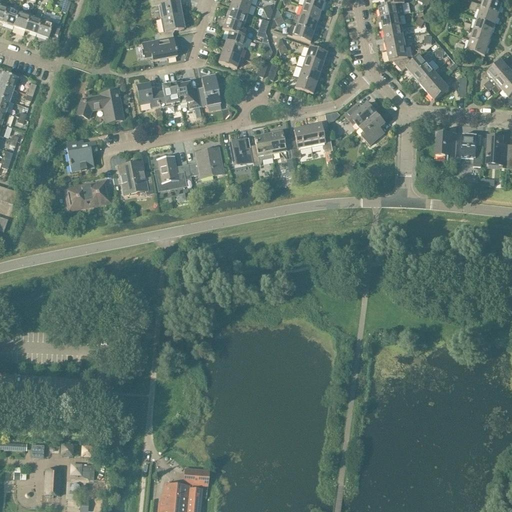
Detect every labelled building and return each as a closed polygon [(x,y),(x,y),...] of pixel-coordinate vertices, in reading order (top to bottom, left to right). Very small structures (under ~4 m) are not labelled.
[(65,15),(69,3),(62,0),(58,12),(65,15)] [(181,17),(178,3),(167,5),(165,0),(163,0),(151,3),(152,9),(158,8),(160,21),(181,17)] [(247,16),(251,6),(232,0),(229,10),(247,16)] [(321,14),(324,3),(313,0),(305,0),(303,7),(321,14)] [(405,5),(404,0),(383,0),(385,8),(385,9),(398,6),(398,7),(403,6),(405,5)] [(499,17),(502,6),(484,0),(480,10),(499,17)] [(405,16),(403,6),(398,7),(398,6),(385,9),(385,8),(378,9),(381,20),(400,17),(405,16)] [(317,24),(321,14),(303,7),(299,18),(317,24)] [(13,28),(18,14),(7,10),(2,25),(13,28)] [(244,27),(247,16),(229,10),(225,21),(244,27)] [(495,27),(499,17),(480,10),(477,21),(495,27)] [(25,32),(30,18),(18,14),(13,28),(25,32)] [(184,31),(181,17),(160,21),(163,34),(157,36),(158,42),(173,39),(172,33),(184,31)] [(402,28),(400,17),(381,20),(383,31),(402,28)] [(36,36),(41,22),(30,18),(25,32),(36,36)] [(314,34),(317,24),(299,18),(296,28),(314,34)] [(55,37),(59,25),(42,19),(41,22),(36,36),(48,40),(50,35),(55,37)] [(240,38),(240,37),(244,27),(225,21),(222,32),(228,34),(229,33),(240,38)] [(492,37),(495,27),(477,21),(473,31),(492,37)] [(310,45),(314,34),(296,28),(290,26),(287,37),(310,45)] [(404,38),(402,28),(383,31),(385,42),(404,38)] [(488,48),(492,37),(473,31),(470,41),(488,48)] [(258,32),(256,39),(263,42),(265,35),(258,32)] [(243,50),(247,39),(240,37),(240,38),(229,33),(228,34),(225,44),(243,50)] [(406,49),(404,38),(385,42),(387,52),(406,49)] [(173,39),(158,42),(141,45),(144,60),(151,59),(152,63),(177,59),(176,54),(177,54),(176,51),(175,52),(173,39)] [(485,58),(488,48),(470,41),(466,52),(485,58)] [(240,60),(243,50),(225,44),(222,53),(240,60)] [(323,66),(327,55),(309,48),(305,60),(323,66)] [(408,60),(406,49),(387,52),(389,63),(408,60)] [(236,71),(240,60),(222,53),(218,64),(236,71)] [(413,78),(428,65),(420,57),(412,64),(406,69),(413,78)] [(320,76),(323,66),(305,60),(301,69),(320,76)] [(486,90),(509,71),(501,62),(487,75),(492,80),(484,87),(486,90)] [(420,86),(435,73),(428,65),(413,78),(420,86)] [(263,80),(266,69),(260,67),(257,78),(263,80)] [(316,85),(320,76),(301,69),(298,79),(316,85)] [(272,83),(276,72),(270,70),(267,81),(272,83)] [(501,91),(511,81),(511,74),(509,71),(486,90),(489,93),(497,86),(501,91)] [(427,94),(442,81),(435,73),(420,86),(427,94)] [(3,76),(0,84),(0,87),(13,92),(16,93),(20,81),(17,80),(3,76)] [(220,105),(215,77),(201,80),(203,89),(197,90),(200,109),(220,105)] [(312,96),(316,85),(298,79),(294,90),(312,96)] [(466,99),(467,80),(460,80),(458,98),(466,99)] [(435,103),(450,90),(442,81),(427,94),(435,103)] [(511,81),(501,91),(508,99),(506,102),(510,107),(511,105),(511,81)] [(180,107),(175,84),(162,87),(163,93),(157,94),(159,108),(160,110),(180,107)] [(200,109),(197,90),(191,91),(190,84),(176,87),(176,84),(175,84),(180,107),(188,105),(189,111),(200,109)] [(32,99),(36,87),(30,85),(26,97),(32,99)] [(159,108),(157,94),(151,95),(149,85),(136,88),(140,107),(150,105),(151,109),(159,108)] [(0,100),(9,104),(13,92),(0,87),(0,100)] [(122,122),(117,93),(101,96),(101,98),(82,102),(77,116),(88,120),(91,112),(103,110),(106,125),(122,122)] [(0,112),(5,115),(9,104),(0,100),(0,112)] [(359,130),(377,115),(368,105),(360,112),(356,106),(344,117),(349,122),(351,120),(359,130)] [(0,125),(5,127),(9,116),(5,115),(0,112),(0,125)] [(378,131),(385,125),(377,115),(359,130),(368,139),(365,141),(370,147),(382,137),(378,131)] [(332,152),(329,135),(323,137),(320,126),(307,129),(311,148),(322,146),(324,154),(332,152)] [(311,148),(307,129),(293,132),(295,142),(289,143),(292,160),(301,159),(299,150),(311,148)] [(292,160),(289,143),(283,144),(281,134),(267,137),(271,156),(280,154),(285,161),(292,160)] [(455,165),(456,142),(450,142),(451,136),(437,135),(435,157),(445,157),(445,162),(445,163),(446,164),(447,164),(455,165)] [(481,169),(482,148),(476,147),(477,137),(463,136),(462,159),(467,160),(469,160),(474,160),(473,168),(481,169)] [(272,160),(271,156),(267,137),(254,139),(256,150),(250,151),(253,165),(253,168),(261,166),(261,162),(272,160)] [(507,171),(508,150),(502,150),(503,139),(489,138),(487,166),(488,167),(488,164),(499,165),(499,170),(507,171)] [(94,170),(91,154),(97,153),(95,144),(83,146),(82,140),(65,143),(69,163),(68,163),(69,168),(70,168),(71,174),(94,170)] [(253,165),(250,151),(250,150),(244,152),(242,142),(228,145),(232,166),(246,163),(246,167),(253,165)] [(222,176),(218,151),(196,155),(198,165),(188,167),(190,178),(200,176),(201,180),(222,176)] [(159,170),(154,171),(157,190),(186,185),(185,179),(190,178),(188,167),(180,168),(181,170),(176,171),(173,159),(157,162),(159,170)] [(155,195),(151,177),(143,179),(140,165),(119,170),(125,196),(145,192),(146,197),(155,195)] [(109,204),(105,184),(65,192),(69,208),(74,211),(85,209),(88,204),(93,207),(109,204)] [(7,204),(11,192),(6,190),(1,203),(7,204)] [(13,206),(17,194),(11,192),(7,204),(13,206)] [(43,459),(44,447),(32,447),(31,459),(43,459)] [(72,458),(72,448),(62,447),(62,458),(72,458)] [(92,459),(92,449),(82,449),(82,459),(92,459)] [(94,481),(94,467),(71,466),(71,476),(90,477),(90,481),(94,481)] [(21,469),(14,469),(14,481),(26,481),(26,475),(20,475),(21,469)] [(60,497),(61,472),(46,471),(45,497),(60,497)] [(207,487),(209,473),(185,471),(184,485),(207,487)] [(186,511),(189,488),(164,486),(163,503),(161,503),(159,511),(186,511)] [(87,511),(88,503),(80,503),(79,511),(87,511)]
